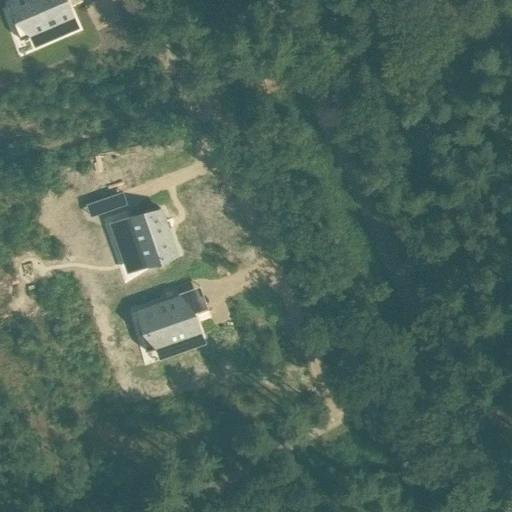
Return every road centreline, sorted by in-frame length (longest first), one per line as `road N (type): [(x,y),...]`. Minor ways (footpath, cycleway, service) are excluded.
road 1 (unclassified): [(504,511),(275,0)]
road 2 (track): [(0,166),(280,74),(425,0)]
